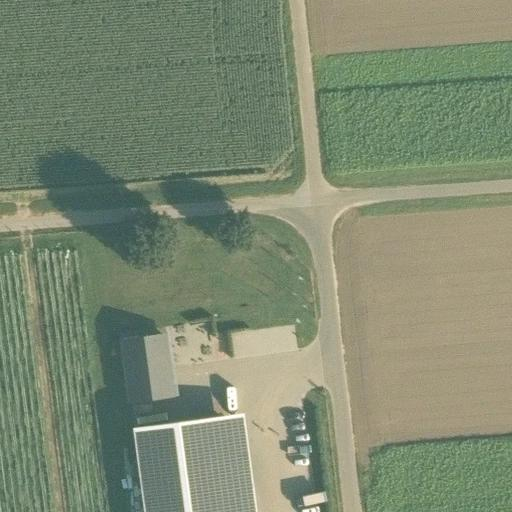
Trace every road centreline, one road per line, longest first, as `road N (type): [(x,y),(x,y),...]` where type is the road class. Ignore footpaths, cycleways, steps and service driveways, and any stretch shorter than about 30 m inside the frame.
road 1 (unclassified): [(295,0),(347,511)]
road 2 (track): [(511,185),(0,225)]
